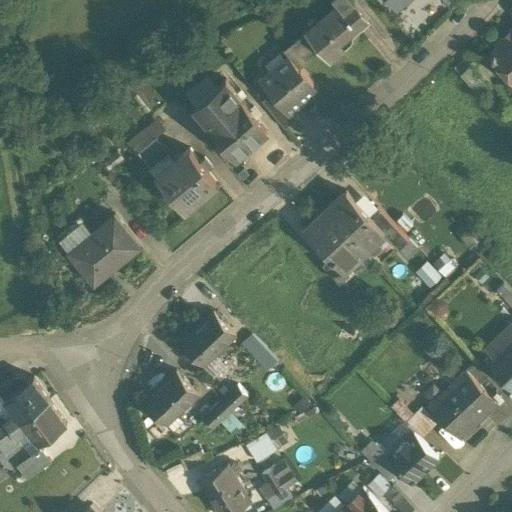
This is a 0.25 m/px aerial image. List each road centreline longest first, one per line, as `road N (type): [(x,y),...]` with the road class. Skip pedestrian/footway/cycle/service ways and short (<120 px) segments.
road 1 (residential): [(172,511),(122,452),(104,397),(105,358),(121,328),(489,0)]
road 2 (track): [(0,98),(30,285),(30,338)]
